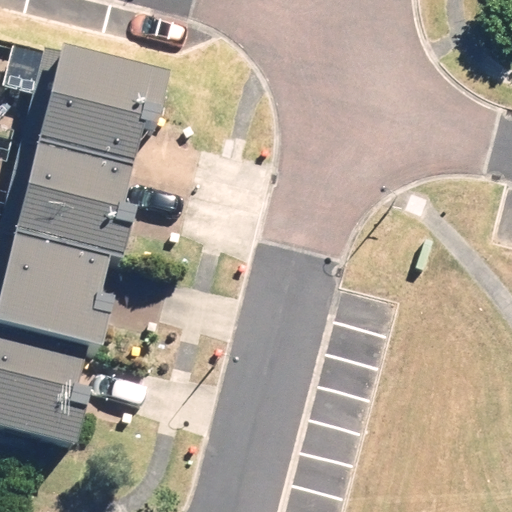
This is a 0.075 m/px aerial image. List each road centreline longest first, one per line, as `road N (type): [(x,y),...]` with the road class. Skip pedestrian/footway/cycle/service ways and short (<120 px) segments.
road 1 (residential): [(337,90),(227,511)]
road 2 (residential): [(337,90),(511,136)]
